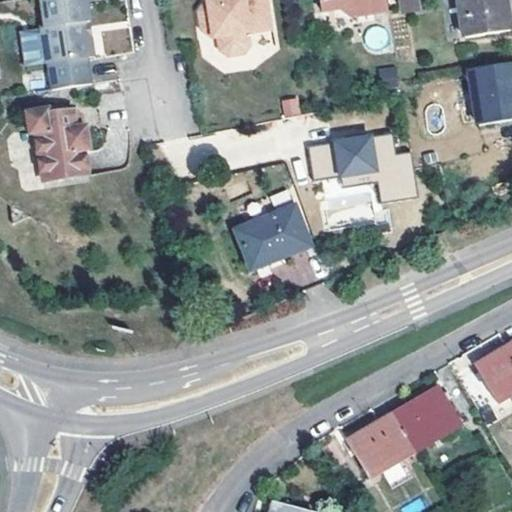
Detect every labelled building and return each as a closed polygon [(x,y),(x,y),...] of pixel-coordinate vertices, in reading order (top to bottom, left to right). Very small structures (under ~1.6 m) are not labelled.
[(85,0),(40,0),(43,22),(40,24),(45,61),(49,60),(53,87),(92,81),(88,54),(94,53),(92,37),(86,34),(84,21),(89,20),(85,0)] [(205,0),(206,4),(199,15),(201,32),(213,40),(218,40),(220,51),(228,58),(244,56),(251,46),(249,34),(271,30),(265,0),(205,0)] [(388,11),(386,0),(319,0),(322,13),(341,10),(350,17),(388,11)] [(418,0),(398,0),(399,13),(420,11),(418,0)] [(505,0),(459,0),(465,38),(510,31),(505,0)] [(511,119),(511,63),(471,70),(480,126),(511,119)] [(378,69),(381,88),(397,85),(394,66),(378,69)] [(281,99),(283,116),(300,114),(298,97),(281,99)] [(76,128),(73,110),(49,114),(48,109),(27,112),(30,132),(35,131),(43,181),(88,174),(84,149),(90,148),(86,126),(76,128)] [(312,111),(283,117),(287,137),(317,132),(312,111)] [(307,145),(314,183),(376,173),(381,201),(417,196),(410,152),(395,154),(391,131),(307,145)] [(371,184),(340,187),(339,177),(319,179),(323,226),(374,221),(371,184)] [(311,244),(295,206),(237,231),(252,269),(311,244)] [(511,397),(511,345),(477,367),(500,405),(511,397)] [(396,415),(418,453),(461,427),(438,390),(396,415)] [(418,453),(396,415),(350,443),(372,480),(418,453)]
